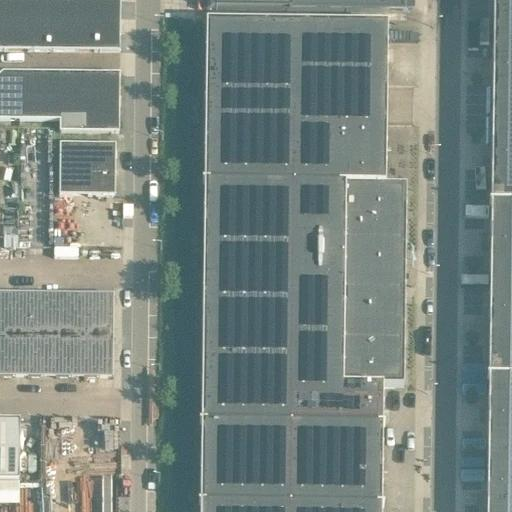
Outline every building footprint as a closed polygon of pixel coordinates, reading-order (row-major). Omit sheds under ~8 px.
[(0,0),(0,50),(119,52),(119,0),(117,0),(0,0)] [(205,0),(206,10),(284,11),(283,0),(205,0)] [(283,0),(284,11),(408,12),(408,0),(283,0)] [(511,0),(492,0),(490,221),(511,221),(511,0)] [(364,23),(364,14),(294,12),(294,21),(364,23)] [(206,23),(199,511),(380,511),(381,483),(381,471),(382,387),(403,387),(405,185),(385,185),(386,61),(386,49),(387,25),(206,23)] [(0,119),(59,120),(59,132),(118,133),(119,74),(2,73),(0,74),(0,119)] [(115,145),(59,144),(58,245),(114,246),(115,145)] [(511,221),(490,221),(488,389),(511,388),(511,221)] [(0,377),(112,379),(113,295),(0,293),(0,377)] [(511,511),(511,388),(488,389),(486,511),(511,511)] [(0,481),(18,482),(19,422),(0,421),(0,481)] [(22,424),(22,451),(39,451),(39,424),(22,424)] [(0,483),(0,504),(18,504),(18,484),(0,483)]
